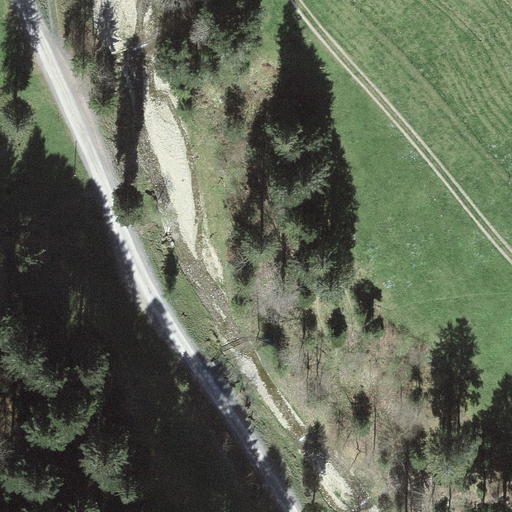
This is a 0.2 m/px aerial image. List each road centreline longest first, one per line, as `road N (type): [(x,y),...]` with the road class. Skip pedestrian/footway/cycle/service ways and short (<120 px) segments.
road 1 (unclassified): [(22,0),(140,281),(292,511)]
road 2 (track): [(297,0),(436,172),(511,214)]
